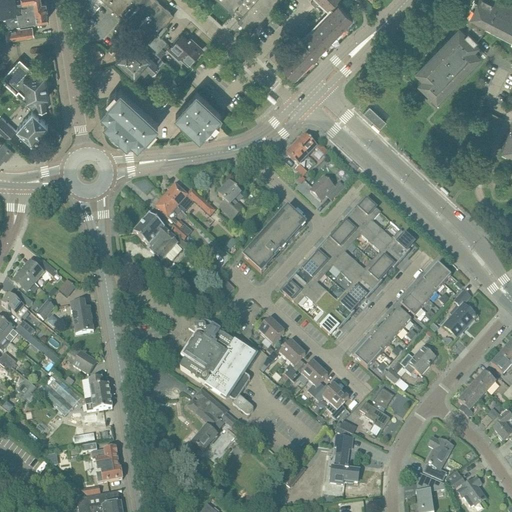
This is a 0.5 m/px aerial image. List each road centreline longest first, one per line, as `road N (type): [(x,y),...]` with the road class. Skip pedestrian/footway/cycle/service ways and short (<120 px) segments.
road 1 (tertiary): [(143,511),(96,232)]
road 2 (unclassified): [(306,110),(439,225),(511,303)]
road 3 (unclassified): [(511,298),(476,243),(321,94)]
road 4 (residential): [(179,0),(296,104)]
road 5 (residential): [(85,153),(59,0)]
road 6 (residential): [(426,254),(329,361)]
road 7 (residential): [(392,511),(399,449),(431,402)]
